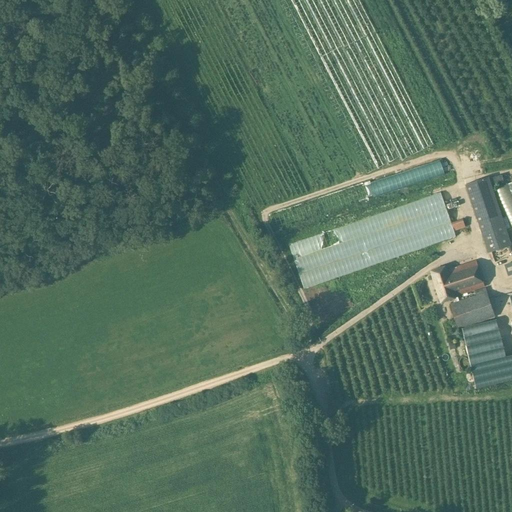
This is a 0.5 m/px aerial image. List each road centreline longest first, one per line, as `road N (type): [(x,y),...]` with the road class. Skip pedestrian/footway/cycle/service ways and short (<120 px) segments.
road 1 (track): [(302,357),(131,19)]
road 2 (track): [(302,357),(0,446)]
road 3 (unclassified): [(370,511),(337,501),(302,357)]
